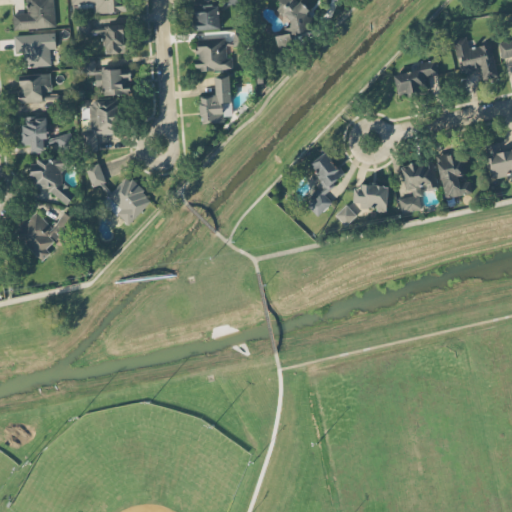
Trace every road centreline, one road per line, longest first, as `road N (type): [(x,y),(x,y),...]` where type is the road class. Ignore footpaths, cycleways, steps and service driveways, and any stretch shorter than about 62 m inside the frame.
road 1 (residential): [(157,0),(166,109),(158,146)]
road 2 (residential): [(511,103),(368,137)]
